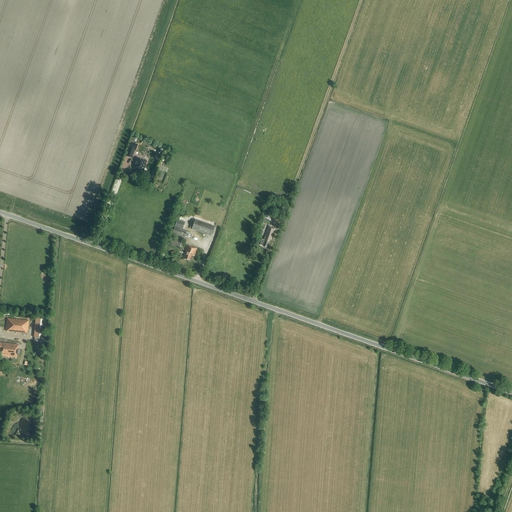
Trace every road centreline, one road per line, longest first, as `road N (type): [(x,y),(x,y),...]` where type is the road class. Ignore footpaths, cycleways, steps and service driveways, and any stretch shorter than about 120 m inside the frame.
road 1 (unclassified): [(511,392),(0,212)]
road 2 (track): [(252,301),(361,0)]
